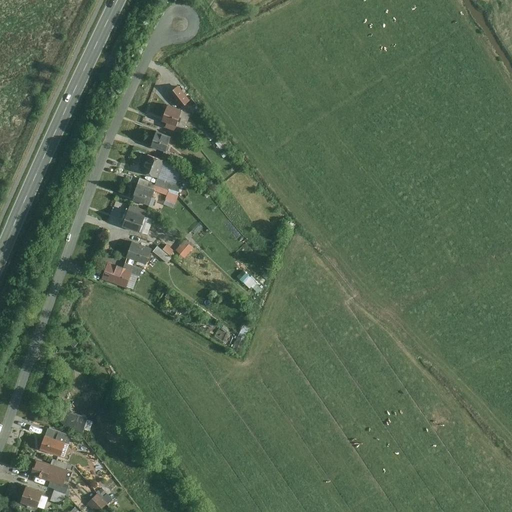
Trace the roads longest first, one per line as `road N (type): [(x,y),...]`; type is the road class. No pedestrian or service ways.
road 1 (residential): [(0,447),(122,111),(156,44)]
road 2 (primary): [(0,258),(119,0)]
